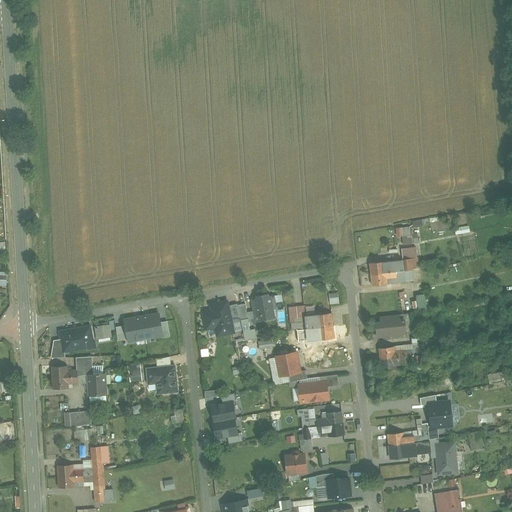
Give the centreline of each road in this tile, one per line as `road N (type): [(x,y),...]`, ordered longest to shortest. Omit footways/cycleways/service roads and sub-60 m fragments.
road 1 (residential): [(183,297),(343,274),(373,511)]
road 2 (tertiary): [(7,4),(25,325)]
road 3 (residential): [(183,297),(207,511)]
road 4 (tertiary): [(25,325),(35,511)]
road 5 (residential): [(25,325),(183,297)]
